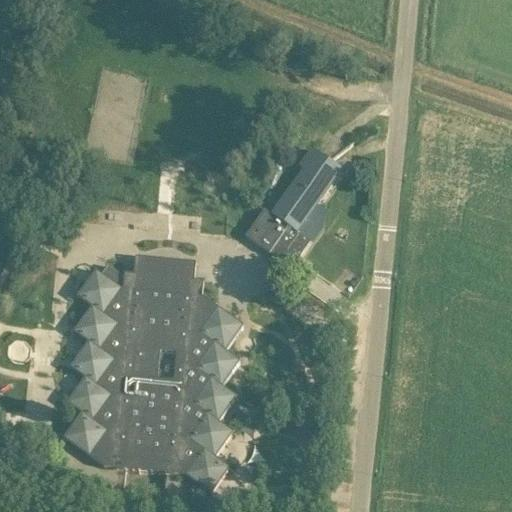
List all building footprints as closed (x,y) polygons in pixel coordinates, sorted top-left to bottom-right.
[(271,256),(282,264),(285,266),(286,265),(283,263),(288,256),(299,263),(311,246),(298,236),(316,210),(343,174),(329,164),(313,153),(301,170),(305,173),(273,218),(265,213),(246,240),(270,257),(271,256)] [(91,460),(105,471),(116,471),(166,476),(168,477),(182,478),(186,478),(212,497),(231,471),(217,460),(235,435),(220,425),(238,400),(223,389),(241,364),(227,354),(245,329),(204,300),(203,300),(204,284),(195,283),(197,266),(136,260),(134,277),(125,277),(125,280),(124,292),(123,292),(103,278),(97,274),(78,300),(93,310),(75,335),(89,345),(74,366),(71,371),(85,380),(71,401),(68,406),(82,417),(64,442),(91,460)] [(109,268),(103,278),(123,292),(124,292),(125,280),(109,268)] [(29,444),(8,427),(1,437),(22,453),(29,444)] [(246,504),(247,504),(257,511),(262,511),(269,504),(258,495),(254,493),(246,504)]
